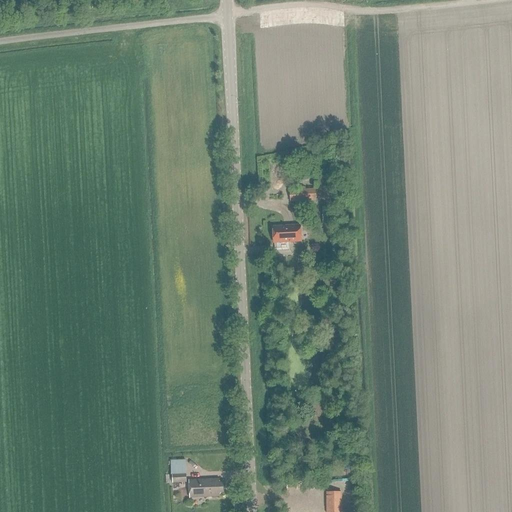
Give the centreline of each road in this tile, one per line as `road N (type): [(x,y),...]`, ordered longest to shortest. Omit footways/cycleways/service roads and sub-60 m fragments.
road 1 (tertiary): [(251,511),(226,0)]
road 2 (unknown): [(226,15),(396,0)]
